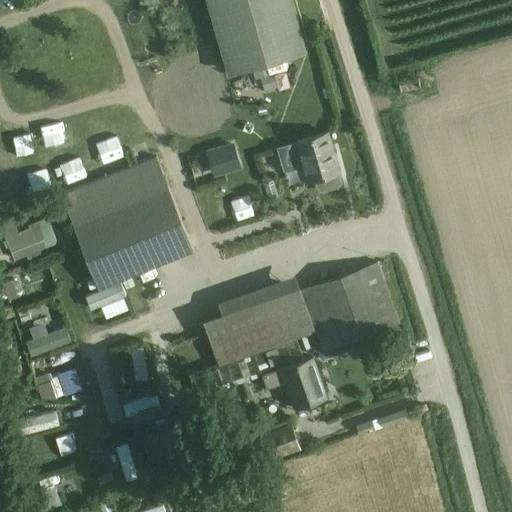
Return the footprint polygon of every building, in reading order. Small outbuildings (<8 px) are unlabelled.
[(206,0),(228,71),(304,48),(289,0),(206,0)] [(416,61),(418,73),(439,70),(438,58),(416,61)] [(216,128),(221,124),(224,119),(227,114),(229,109),(230,103),(230,97),(229,91),(227,86),(224,81),(221,76),(216,72),(211,69),(206,66),(200,65),(194,64),(189,65),(183,66),(177,69),(173,72),(168,76),(164,81),(162,87),(160,93),(159,99),(159,105),(161,111),(163,117),(166,122),(171,126),(175,130),(181,133),(187,135),(193,136),(199,135),(205,134),(211,132),(216,128)] [(40,84),(65,83),(64,67),(39,69),(40,84)] [(262,67),(253,69),(255,79),(260,77),(265,76),(262,67)] [(400,91),(420,87),(417,72),(397,75),(400,91)] [(265,76),(260,77),(264,90),(277,87),(274,76),(269,78),(268,75),(265,76)] [(265,104),(256,106),(258,116),(267,114),(265,104)] [(121,148),(146,140),(139,119),(114,126),(121,148)] [(340,182),(337,172),(338,171),(327,132),(296,141),(307,180),(314,179),(317,189),(321,191),(338,186),(340,182)] [(238,164),(231,141),(208,148),(215,171),(238,164)] [(72,223),(167,185),(156,155),(60,193),(72,223)] [(98,286),(193,248),(167,185),(72,223),(98,286)] [(27,226),(16,231),(12,222),(0,226),(0,227),(12,259),(56,241),(46,216),(26,224),(27,226)] [(315,329),(322,348),(398,321),(377,261),(301,288),(203,321),(218,363),(315,329)] [(86,281),(90,289),(95,287),(92,278),(86,281)] [(131,278),(122,282),(125,290),(134,286),(131,278)] [(0,312),(2,320),(14,316),(11,307),(0,310),(0,312)] [(31,318),(28,308),(19,312),(22,321),(31,318)] [(285,344),(265,351),(270,364),(290,356),(285,344)] [(2,348),(7,364),(19,360),(14,345),(2,348)] [(89,350),(69,356),(75,376),(95,370),(89,350)] [(325,395),(312,357),(312,356),(281,367),(262,375),(267,388),(285,381),(294,405),(325,395)] [(11,378),(24,374),(21,363),(8,370),(11,378)] [(423,376),(400,381),(402,389),(424,384),(423,376)] [(150,382),(133,386),(135,396),(152,392),(150,382)] [(55,396),(59,409),(78,404),(74,391),(55,396)] [(379,417),(381,425),(408,416),(405,408),(379,417)] [(166,418),(135,424),(142,456),(173,449),(166,418)] [(374,427),(371,419),(356,425),(358,432),(374,427)] [(269,459),(300,448),(291,423),(260,434),(269,459)] [(86,434),(68,436),(69,446),(87,444),(86,434)] [(53,456),(50,445),(38,449),(41,459),(53,456)] [(112,472),(97,476),(101,488),(115,484),(112,472)] [(102,492),(94,496),(97,504),(105,500),(102,492)] [(177,499),(166,501),(169,511),(180,508),(177,499)] [(109,501),(99,505),(102,511),(109,511),(113,511),(109,501)]
